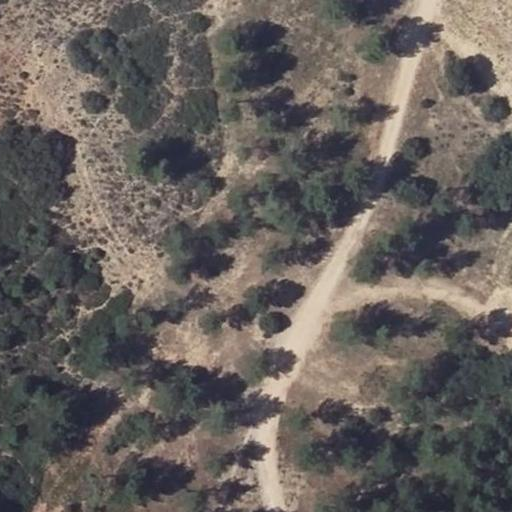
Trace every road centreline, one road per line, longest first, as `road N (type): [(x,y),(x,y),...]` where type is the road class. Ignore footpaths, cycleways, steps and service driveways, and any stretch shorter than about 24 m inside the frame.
road 1 (track): [(428,0),(384,163),(291,371),(274,428),(282,511)]
road 2 (track): [(323,299),(396,290),(461,303),(511,335)]
